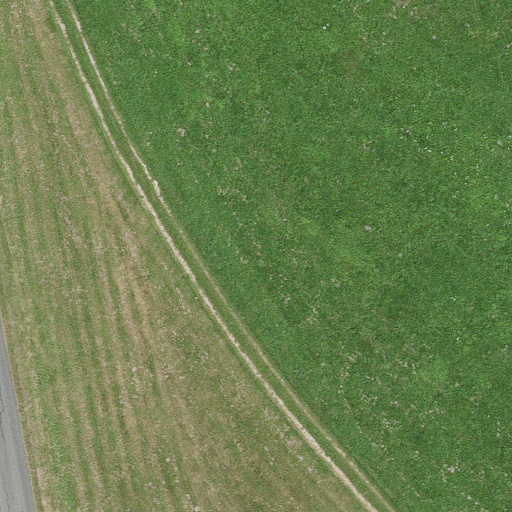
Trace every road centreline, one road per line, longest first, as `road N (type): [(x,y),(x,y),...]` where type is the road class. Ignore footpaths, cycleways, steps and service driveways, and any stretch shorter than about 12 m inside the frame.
road 1 (track): [(384,511),(289,406),(157,214),(59,0)]
road 2 (unclassified): [(0,383),(21,511)]
